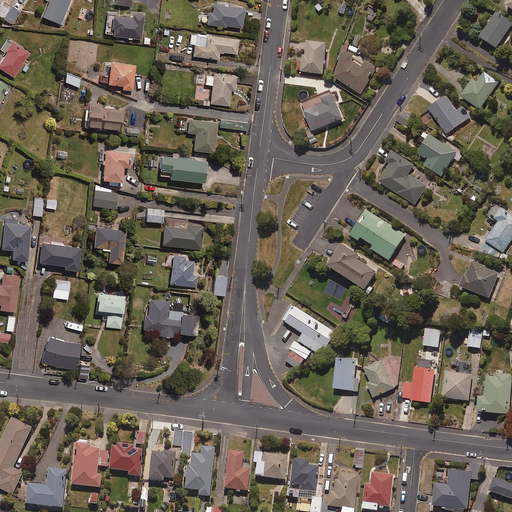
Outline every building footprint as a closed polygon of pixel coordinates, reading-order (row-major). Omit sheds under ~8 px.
[(0,15),(12,23),(19,11),(2,0),(1,0),(0,3),(0,15)] [(69,11),(73,0),(51,0),(44,17),(63,25),(69,11)] [(240,26),(243,6),(212,1),(211,10),(209,9),(207,23),(224,25),(224,23),(240,26)] [(344,14),(347,4),(341,2),(339,7),(334,5),(333,10),(344,14)] [(140,37),(143,13),(131,11),(130,16),(113,13),(110,33),(140,37)] [(511,20),(497,11),(480,35),(497,47),(511,26),(511,20)] [(236,52),(237,36),(190,31),(189,42),(194,42),(192,55),(217,57),(218,50),(236,52)] [(25,72),(28,67),(22,63),(29,51),(11,40),(0,57),(0,67),(13,76),(19,67),(25,72)] [(325,73),(328,41),(307,40),(306,54),(303,54),(302,71),(325,73)] [(356,54),(344,50),(334,76),(361,93),(378,67),(366,59),(362,66),(353,60),(356,54)] [(131,89),(135,63),(110,60),(106,82),(121,84),(121,87),(131,89)] [(236,74),(212,71),(212,75),(206,74),(205,83),(211,83),(209,102),(228,104),(230,89),(234,89),(236,74)] [(501,82),(486,71),(478,82),(472,78),(460,95),(482,111),(501,82)] [(77,85),(79,80),(66,74),(63,79),(77,85)] [(251,83),(252,75),(239,74),(239,82),(251,83)] [(0,99),(9,86),(0,80),(0,99)] [(324,103),(304,111),(312,130),(344,118),(334,93),(322,98),(324,103)] [(447,95),(429,107),(446,132),(471,116),(464,105),(457,110),(447,95)] [(98,105),(99,101),(86,99),(83,121),(117,126),(120,108),(98,105)] [(231,119),(231,117),(220,115),(219,126),(246,129),(247,121),(231,119)] [(213,151),(217,121),(189,117),(187,131),(195,132),(192,148),(213,151)] [(459,151),(431,134),(419,153),(428,159),(424,165),(443,177),(459,151)] [(128,166),(130,148),(99,145),(98,152),(104,152),(101,177),(120,180),(122,165),(128,166)] [(394,149),(386,160),(391,163),(379,180),(416,205),(429,186),(410,173),(416,164),(394,149)] [(206,183),(209,162),(163,157),(162,172),(172,173),(172,179),(206,183)] [(110,191),(111,188),(95,185),(91,204),(109,207),(107,216),(112,217),(116,193),(110,191)] [(41,216),(43,198),(34,197),(32,215),(41,216)] [(55,208),(56,200),(44,198),(43,206),(55,208)] [(162,221),(163,208),(147,207),(145,219),(162,221)] [(511,239),(511,213),(502,207),(495,217),(500,220),(486,239),(503,251),(511,239)] [(406,234),(367,209),(351,234),(361,240),(363,237),(374,244),(372,248),(390,259),(406,234)] [(16,222),(17,218),(4,217),(0,246),(11,248),(10,256),(25,258),(30,224),(16,222)] [(203,224),(189,222),(188,227),(163,224),(161,242),(200,247),(203,224)] [(125,229),(95,225),(93,245),(101,246),(101,248),(108,249),(107,259),(121,261),(125,229)] [(76,269),(80,247),(40,241),(38,260),(63,264),(62,267),(76,269)] [(361,253),(344,242),(329,265),(366,289),(378,271),(358,258),(361,253)] [(198,275),(191,274),(193,260),(186,259),(186,256),(173,254),(171,265),(169,282),(196,286),(198,275)] [(474,260),(468,274),(466,273),(461,285),(490,296),(499,273),(485,267),(486,265),(474,260)] [(0,308),(14,310),(18,275),(2,273),(1,283),(0,282),(0,308)] [(224,296),(226,276),(214,274),(212,294),(224,296)] [(66,298),(69,280),(54,278),(51,296),(66,298)] [(120,328),(124,295),(97,292),(94,312),(106,314),(105,326),(120,328)] [(168,300),(150,297),(145,327),(157,329),(156,333),(175,336),(176,331),(196,334),(199,314),(167,309),(168,300)] [(336,333),(295,307),(285,322),(303,333),(298,340),(322,355),(336,333)] [(392,317),(383,311),(379,317),(389,323),(392,317)] [(483,331),(470,329),(468,346),(481,348),(483,331)] [(0,341),(8,343),(10,334),(0,332),(0,341)] [(74,369),(80,343),(46,336),(40,362),(74,369)] [(311,352),(295,341),(290,348),(307,359),(311,352)] [(354,391),(358,359),(337,356),(333,388),(354,391)] [(397,388),(384,358),(364,367),(371,382),(367,382),(375,398),(397,388)] [(88,363),(78,362),(76,376),(87,377),(88,363)] [(436,369),(416,366),(411,400),(432,403),(436,369)] [(473,374),(447,371),(443,397),(469,401),(473,374)] [(497,376),(488,375),(486,395),(479,395),(478,411),(510,414),(511,396),(511,373),(497,372),(497,376)] [(32,428),(11,418),(0,440),(0,488),(13,495),(23,472),(13,467),(32,428)] [(183,432),(174,431),(173,446),(181,446),(183,432)] [(193,433),(184,432),(181,456),(190,457),(193,433)] [(90,444),(74,443),(70,486),(101,489),(102,475),(96,474),(99,448),(90,448),(90,444)] [(117,443),(117,446),(111,445),(109,469),(128,471),(128,476),(140,477),(143,450),(134,449),(134,445),(117,443)] [(201,454),(193,454),(191,467),(186,466),(184,490),(199,491),(198,495),(210,496),(215,447),(202,446),(201,454)] [(244,452),(228,450),(224,488),(247,491),(250,469),(242,468),(244,452)] [(364,451),(356,450),(354,467),(362,468),(364,451)] [(164,453),(151,451),(148,480),(163,481),(164,478),(173,479),(176,453),(164,451),(164,453)] [(288,457),(254,452),(252,463),(257,464),(255,476),(284,480),(288,457)] [(310,461),(293,459),(290,484),(300,485),(299,490),(316,492),(319,467),(309,466),(310,461)] [(67,471),(48,469),(46,485),(27,483),(25,504),(62,508),(67,471)] [(468,508),(472,472),(450,469),(449,484),(436,482),(434,504),(468,508)] [(359,474),(340,472),(339,481),(335,480),(334,492),(329,491),(327,508),(355,511),(359,474)] [(372,472),(370,484),(365,484),(362,503),(389,506),(393,475),(372,472)] [(511,482),(495,476),(490,490),(511,497),(511,482)] [(98,494),(91,493),(89,504),(97,505),(98,494)]
